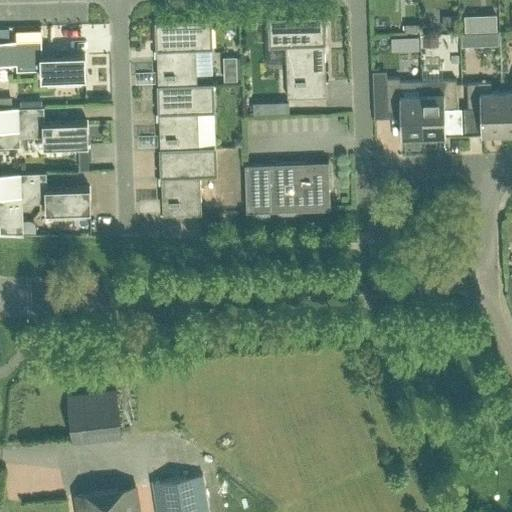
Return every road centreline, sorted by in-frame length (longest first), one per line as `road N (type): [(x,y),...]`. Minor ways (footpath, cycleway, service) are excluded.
road 1 (unclassified): [(29,295),(368,285)]
road 2 (residential): [(119,0),(123,227),(181,226)]
road 3 (residential): [(365,167),(358,0)]
road 4 (residential): [(495,173),(475,163),(365,167)]
